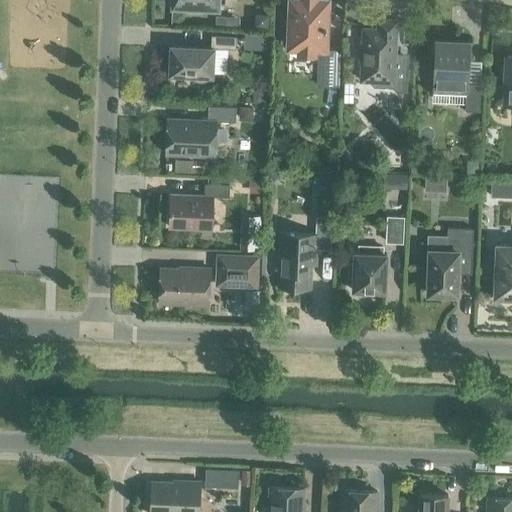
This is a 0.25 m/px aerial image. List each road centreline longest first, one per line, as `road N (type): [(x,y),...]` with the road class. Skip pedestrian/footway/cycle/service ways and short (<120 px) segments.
road 1 (residential): [(511,355),(94,338)]
road 2 (residential): [(123,451),(511,462)]
road 3 (residential): [(109,0),(94,338)]
road 4 (residential): [(0,441),(123,451)]
